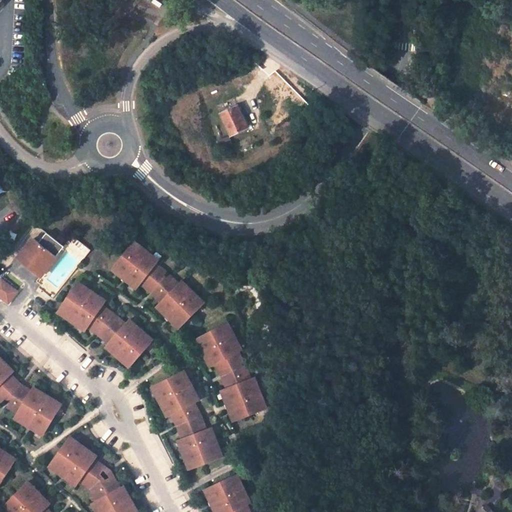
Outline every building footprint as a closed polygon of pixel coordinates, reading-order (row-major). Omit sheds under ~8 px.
[(228,136),(243,127),(232,106),(216,115),(228,136)] [(63,248),(45,234),(38,243),(33,239),(22,254),(33,262),(28,267),(41,277),(63,248)] [(159,259),(132,240),(111,269),(137,288),(141,283),(150,290),(165,270),(156,263),(159,259)] [(33,262),(22,254),(18,260),(28,267),(33,262)] [(171,274),(165,270),(150,290),(153,292),(171,274)] [(179,282),(171,274),(153,292),(161,300),(157,304),(180,327),(205,301),(182,279),(179,282)] [(18,294),(3,282),(0,286),(0,296),(10,304),(18,294)] [(106,301),(79,284),(59,314),(87,332),(89,328),(99,334),(113,312),(103,306),(106,301)] [(118,315),(113,312),(99,334),(101,336),(118,315)] [(127,323),(118,315),(101,336),(110,343),(107,347),(133,367),(155,339),(130,319),(127,323)] [(244,348),(229,320),(197,337),(212,365),(217,362),(223,373),(246,360),(240,350),(244,348)] [(17,371),(0,354),(0,396),(5,401),(22,382),(14,374),(17,371)] [(248,367),(246,360),(223,373),(225,375),(248,367)] [(248,367),(225,375),(229,387),(223,389),(235,419),(268,406),(257,376),(253,378),(248,367)] [(188,368),(156,386),(172,414),(176,412),(181,422),(204,410),(198,400),(203,397),(188,368)] [(25,385),(22,382),(5,401),(11,407),(25,385)] [(35,391),(25,385),(11,407),(21,413),(18,418),(45,435),(64,405),(37,387),(35,391)] [(206,415),(204,410),(181,422),(182,425),(206,415)] [(206,415),(182,425),(187,436),(183,437),(195,467),(228,454),(216,424),(211,426),(206,415)] [(99,456),(73,437),(52,466),(78,485),(81,480),(91,488),(106,467),(97,460),(99,456)] [(0,491),(2,492),(22,462),(0,448),(0,491)] [(243,470),(211,486),(223,511),(257,511),(259,511),(254,501),(258,499),(243,470)] [(116,478),(93,490),(99,500),(94,503),(98,511),(139,511),(125,486),(121,488),(116,478)] [(55,507),(32,484),(7,510),(9,511),(52,511),(51,511),(55,507)]
